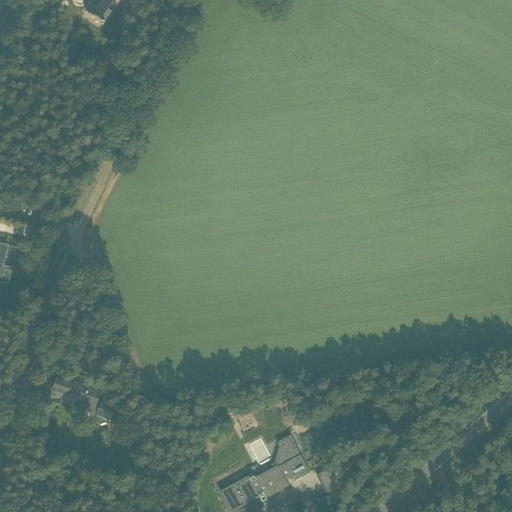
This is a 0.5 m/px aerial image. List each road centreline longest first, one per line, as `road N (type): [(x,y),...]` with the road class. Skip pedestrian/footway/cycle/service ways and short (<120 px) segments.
road 1 (unclassified): [(179,511),(96,265),(72,246)]
road 2 (unclassified): [(0,448),(72,246)]
road 3 (unclassified): [(72,246),(150,82)]
road 4 (tertiary): [(382,511),(511,397)]
